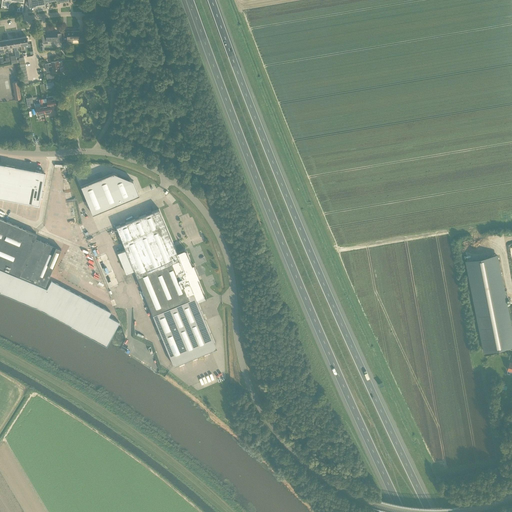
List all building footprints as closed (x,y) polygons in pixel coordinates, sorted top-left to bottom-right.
[(79,42),(84,42),(84,34),(79,34),(79,30),(67,31),(63,32),(64,41),(67,41),(67,39),(79,39),(79,40),(79,42)] [(57,44),(61,44),(61,33),(57,33),(57,31),(46,32),(46,34),(42,34),(43,43),(48,43),(48,40),(57,40),(57,44)] [(26,36),(19,37),(21,45),(21,50),(24,49),(24,45),(28,44),(26,36)] [(64,66),(60,67),(58,60),(51,62),(51,66),(49,66),(48,63),(45,63),(47,71),(52,70),(53,73),(65,70),(64,66)] [(21,98),(18,81),(12,82),(15,99),(21,98)] [(43,105),(44,113),(52,112),(51,106),(56,106),(54,95),(46,97),(48,104),(43,105)] [(37,114),(44,113),(43,105),(42,99),(39,99),(40,106),(36,107),(37,114)] [(45,172),(0,163),(0,197),(39,205),(45,172)] [(139,195),(133,181),(113,173),(81,186),(92,214),(139,195)] [(193,271),(185,252),(182,251),(177,253),(159,209),(153,211),(116,227),(125,250),(117,253),(126,273),(134,270),(173,366),(216,348),(197,300),(201,298),(202,295),(194,276),(195,275),(193,271)] [(0,267),(45,286),(61,249),(35,238),(37,234),(0,218),(0,267)] [(511,333),(496,255),(467,261),(485,351),(511,346),(511,333)] [(47,289),(0,269),(0,292),(60,318),(108,343),(119,322),(109,316),(111,312),(51,280),(47,289)]
